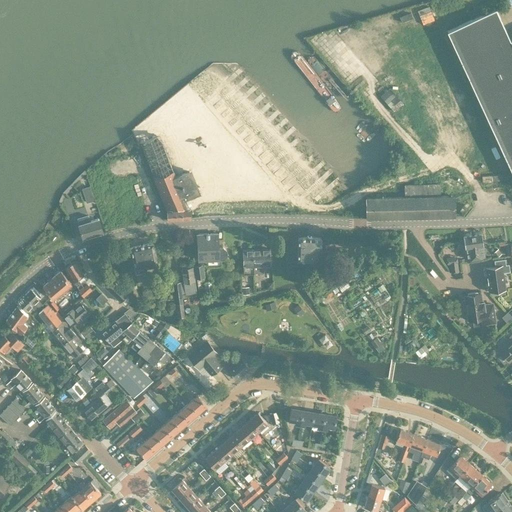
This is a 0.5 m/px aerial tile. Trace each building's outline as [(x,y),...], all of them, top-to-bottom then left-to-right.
[(511,38),(510,39),(495,8),(447,30),(511,172),(511,38)] [(368,36),(363,55),(370,80),(444,165),(480,165),(497,158),(434,17),(368,36)] [(175,177),(162,143),(156,135),(140,141),(167,211),(167,220),(190,218),(189,209),(188,209),(184,199),(200,193),(198,187),(196,188),(189,171),(175,177)] [(450,195),(439,196),(439,184),(402,185),(402,196),(365,198),(366,219),(428,217),(454,216),(453,199),(450,195)] [(94,199),(89,186),(82,188),(86,202),(94,199)] [(98,218),(90,221),(88,215),(77,219),(79,224),(78,224),(83,239),(102,232),(102,230),(102,229),(102,228),(101,228),(98,218)] [(217,232),(197,233),(198,246),(199,259),(224,258),(227,254),(226,249),(223,246),(217,246),(217,244),(217,232)] [(472,234),(463,235),(464,245),(466,259),(484,256),(483,248),(483,244),(482,243),(481,233),(478,233),(472,234)] [(311,237),(311,236),(307,236),(298,236),(297,258),(310,258),(309,264),(319,264),(320,237),(311,237)] [(144,266),(157,263),(152,242),(130,246),(136,273),(146,271),(144,266)] [(263,265),(271,264),(270,249),(253,250),(254,274),(263,273),(263,265)] [(497,257),(502,254),(498,249),(494,252),(497,257)] [(243,274),(254,274),(253,250),(242,250),(243,265),(243,274)] [(505,264),(505,259),(494,260),(494,266),(485,267),(485,268),(486,268),(487,276),(486,276),(487,277),(488,281),(487,281),(487,283),(488,283),(489,290),(489,291),(496,290),(497,294),(505,293),(504,289),(505,289),(505,288),(502,271),(509,270),(509,264),(505,264)] [(80,276),(83,273),(75,260),(64,267),(74,283),(82,278),(80,276)] [(457,263),(450,264),(451,272),(458,271),(457,263)] [(196,277),(203,277),(202,265),(195,266),(196,277)] [(194,281),(192,266),(181,267),(183,282),(180,282),(173,282),(176,303),(182,302),(181,293),(196,291),(194,281)] [(52,297),(61,290),(70,282),(60,270),(42,285),(52,297)] [(107,275),(107,274),(106,273),(98,281),(99,282),(100,282),(121,301),(127,294),(107,275)] [(333,284),(338,280),(334,275),(329,278),(333,284)] [(83,296),(91,290),(86,284),(78,290),(83,296)] [(33,286),(24,295),(27,297),(26,299),(32,304),(33,303),(38,308),(42,304),(37,299),(41,295),(39,293),(33,286)] [(143,297),(161,293),(160,288),(142,291),(143,297)] [(101,292),(95,298),(102,304),(107,299),(102,293),(101,292)] [(494,322),(492,304),(482,305),(480,293),(477,294),(477,292),(468,293),(468,295),(464,295),(465,299),(462,300),(463,308),(466,308),(468,320),(481,318),(481,324),(494,322)] [(24,295),(17,302),(26,310),(28,307),(35,311),(38,308),(33,303),(32,304),(26,299),(27,297),(24,295)] [(58,308),(52,302),(49,298),(44,303),(47,306),(38,313),(47,323),(53,330),(64,321),(58,314),(58,313),(57,314),(55,311),(58,308)] [(274,301),(264,304),(266,311),(276,308),(274,301)] [(73,304),(66,309),(61,313),(64,316),(63,316),(71,324),(79,317),(82,320),(89,314),(79,302),(75,306),(73,304)] [(298,304),(292,309),(298,317),(304,312),(298,304)] [(22,321),(27,315),(17,306),(6,320),(20,332),(26,324),(22,321)] [(131,322),(132,321),(125,313),(102,332),(113,346),(122,338),(122,337),(125,335),(122,329),(131,322)] [(64,344),(75,335),(69,327),(64,321),(53,330),(58,337),(64,344)] [(136,325),(134,325),(131,322),(122,329),(125,335),(122,337),(122,338),(128,342),(132,338),(139,330),(137,329),(137,327),(136,325)] [(163,333),(167,329),(160,323),(156,328),(163,333)] [(95,332),(90,326),(89,325),(80,333),(87,341),(92,337),(90,336),(95,332)] [(170,325),(167,331),(177,337),(180,332),(170,325)] [(366,326),(362,330),(365,334),(370,331),(366,326)] [(145,333),(143,333),(139,330),(132,338),(128,342),(132,344),(131,346),(138,351),(148,338),(147,336),(147,335),(145,333)] [(511,332),(511,334),(511,335),(511,338),(499,351),(509,362),(511,359),(511,332)] [(325,333),(318,339),(322,345),(329,339),(325,333)] [(19,349),(23,344),(13,335),(9,340),(4,335),(0,339),(0,349),(4,352),(8,348),(14,353),(18,348),(19,349)] [(83,344),(81,341),(75,335),(64,344),(75,358),(83,351),(80,346),(83,344)] [(151,338),(149,338),(148,338),(138,351),(143,355),(134,364),(139,368),(141,366),(151,353),(149,352),(156,344),(153,341),(153,340),(151,338)] [(376,338),(370,342),(374,349),(375,348),(379,353),(384,349),(381,344),(376,338)] [(43,339),(39,343),(43,347),(47,343),(43,339)] [(211,354),(215,351),(206,341),(188,356),(199,368),(203,365),(212,375),(222,367),(211,354)] [(180,342),(172,352),(178,357),(186,349),(180,342)] [(151,353),(141,366),(147,371),(158,359),(163,363),(170,355),(163,349),(163,347),(161,346),(158,346),(156,344),(149,352),(151,353)] [(100,358),(107,351),(104,348),(97,355),(100,358)] [(152,381),(139,368),(134,364),(119,350),(103,365),(134,397),(152,381)] [(86,354),(77,362),(81,366),(85,362),(89,358),(86,354)] [(27,366),(31,362),(24,355),(20,359),(27,366)] [(90,357),(89,358),(85,362),(81,366),(87,373),(89,371),(97,364),(90,357)] [(241,358),(228,368),(237,379),(250,368),(241,358)] [(69,370),(73,374),(78,369),(74,366),(69,370)] [(154,379),(162,371),(158,366),(149,374),(154,379)] [(173,376),(177,373),(173,368),(169,372),(173,376)] [(289,368),(287,376),(300,378),(302,370),(289,368)] [(4,381),(12,374),(8,369),(0,377),(4,381)] [(22,389),(31,381),(20,370),(11,378),(12,379),(7,384),(10,388),(16,383),(22,389)] [(58,379),(56,381),(61,386),(70,377),(65,372),(61,376),(60,375),(57,378),(58,379)] [(76,400),(85,392),(91,387),(82,376),(76,381),(67,390),(76,400)] [(111,379),(106,382),(110,387),(115,383),(111,379)] [(156,391),(164,384),(160,380),(152,387),(156,391)] [(32,403),(42,395),(33,383),(23,391),(30,400),(24,405),(26,407),(25,408),(26,409),(33,403),(32,403)] [(157,395),(150,388),(147,390),(154,398),(157,395)] [(92,403),(84,410),(91,419),(107,406),(111,402),(110,401),(105,395),(104,393),(101,390),(100,389),(89,398),(90,400),(92,403)] [(138,406),(147,399),(143,395),(134,402),(138,406)] [(197,413),(206,405),(197,395),(188,402),(197,413)] [(24,405),(16,397),(0,413),(0,415),(9,424),(25,408),(26,407),(24,405)] [(44,417),(54,409),(44,397),(34,406),(35,408),(36,407),(42,414),(36,418),(39,422),(44,417)] [(136,411),(133,408),(126,400),(103,420),(109,428),(118,420),(121,423),(126,419),(127,419),(130,417),(134,421),(144,413),(139,408),(136,411)] [(189,420),(197,413),(188,402),(180,410),(189,420)] [(300,424),(302,410),(291,409),(289,420),(296,421),(295,424),(300,424)] [(180,428),(189,420),(180,410),(171,417),(180,428)] [(311,423),(313,412),(302,410),(300,424),(304,425),(305,422),(311,423)] [(52,428),(63,419),(56,411),(45,420),(45,419),(42,422),(48,430),(51,427),(52,428)] [(258,431),(267,423),(258,412),(249,420),(258,431)] [(272,424),(279,422),(276,412),(269,413),(272,424)] [(322,428),(325,414),(313,412),(311,423),(318,424),(318,427),(322,428)] [(334,427),(336,416),(325,414),(322,428),(327,429),(327,426),(334,427)] [(171,436),(180,428),(171,417),(162,425),(171,435),(171,436)] [(59,436),(69,427),(63,419),(52,428),(51,427),(48,430),(51,433),(54,431),(58,435),(59,436)] [(249,438),(258,431),(249,420),(240,428),(249,438)] [(142,429),(138,424),(137,424),(133,428),(137,433),(142,429)] [(171,436),(171,435),(162,425),(153,433),(162,443),(171,436)] [(65,444),(76,434),(69,427),(59,436),(58,435),(54,438),(57,442),(61,439),(64,443),(65,444)] [(132,437),(137,433),(133,428),(128,432),(132,437)] [(240,446),(249,438),(240,428),(231,435),(240,446)] [(0,431),(0,433),(13,445),(16,442),(2,429),(1,430),(0,431)] [(400,429),(396,440),(404,443),(402,449),(400,454),(405,456),(407,451),(409,445),(413,434),(400,429)] [(162,443),(153,433),(145,440),(154,451),(162,443)] [(72,452),(83,443),(76,434),(65,444),(64,443),(62,445),(65,449),(67,446),(72,452)] [(129,438),(126,435),(126,434),(116,443),(119,447),(129,438)] [(409,445),(407,451),(413,453),(411,458),(418,460),(422,450),(423,450),(427,439),(413,434),(409,445)] [(232,453),(240,446),(231,435),(223,443),(232,453)] [(385,449),(388,437),(382,435),(378,447),(385,449)] [(423,450),(421,456),(425,457),(428,458),(430,453),(436,455),(440,444),(427,439),(423,450)] [(154,451),(145,440),(136,448),(145,458),(154,451)] [(223,461),(232,453),(223,443),(214,450),(223,461)] [(86,455),(90,451),(84,445),(81,449),(86,455)] [(16,448),(9,456),(22,468),(28,462),(29,461),(16,448)] [(83,458),(86,455),(81,449),(77,452),(83,458)] [(214,468),(223,461),(214,450),(205,458),(208,462),(213,467),(214,468)] [(80,461),(83,458),(77,452),(74,455),(80,461)] [(287,457),(283,452),(279,455),(283,460),(287,457)] [(450,467),(447,470),(452,475),(456,479),(460,475),(470,464),(460,454),(459,456),(457,455),(454,459),(455,460),(450,466),(450,467)] [(77,464),(80,461),(74,455),(71,458),(77,464)] [(279,464),(283,460),(279,455),(275,459),(279,464)] [(323,475),(329,467),(318,459),(312,468),(323,475)] [(208,462),(204,465),(209,471),(213,467),(208,462)] [(67,472),(72,468),(68,464),(64,468),(67,472)] [(456,479),(455,480),(461,486),(466,490),(471,485),(471,486),(482,474),(470,464),(460,475),(456,479)] [(291,470),(287,467),(286,467),(282,474),(288,477),(291,470)] [(62,477),(67,472),(64,468),(59,473),(62,477)] [(317,483),(323,475),(312,468),(306,476),(317,483)] [(206,480),(210,476),(207,472),(202,476),(206,480)] [(0,473),(0,496),(11,482),(0,473)] [(271,482),(276,478),(271,473),(267,476),(271,482)] [(385,473),(379,478),(382,482),(388,477),(385,473)] [(284,484),(288,477),(282,474),(278,480),(284,484)] [(467,491),(463,495),(467,499),(473,492),(478,496),(480,494),(481,494),(491,483),(482,474),(471,486),(471,485),(466,490),(467,491)] [(268,485),(271,482),(267,476),(263,480),(268,485)] [(312,491),(317,483),(306,476),(301,484),(312,491)] [(82,481),(78,484),(82,488),(82,489),(91,500),(100,492),(96,488),(92,483),(95,481),(92,478),(89,480),(90,481),(86,485),(82,481)] [(252,478),(248,482),(250,483),(254,488),(255,489),(258,493),(263,490),(259,485),(252,478)] [(179,496),(189,487),(181,479),(171,488),(179,496)] [(55,484),(51,480),(46,484),(50,488),(55,484)] [(408,485),(400,482),(398,487),(404,493),(406,494),(408,485)] [(279,488),(275,484),(275,483),(271,487),(275,492),(279,488)] [(381,497),(384,487),(371,483),(368,494),(381,497)] [(46,492),(50,488),(46,484),(42,488),(46,492)] [(306,500),(312,491),(301,484),(295,492),(306,500)] [(217,494),(223,489),(219,485),(213,490),(217,494)] [(454,496),(449,501),(453,504),(458,499),(459,500),(463,495),(467,491),(466,490),(461,486),(453,495),(454,496)] [(186,505),(197,496),(189,487),(179,496),(186,505)] [(271,495),(275,492),(271,487),(267,490),(271,495)] [(254,488),(250,492),(254,497),(258,493),(255,489),(254,488)] [(73,496),(80,506),(82,508),(91,500),(82,489),(73,496)] [(221,497),(226,492),(223,489),(217,494),(221,497)] [(240,498),(237,501),(242,508),(250,501),(254,497),(250,492),(246,496),(241,500),(240,498)] [(487,501),(481,506),(485,511),(495,511),(507,504),(503,498),(505,497),(502,492),(500,493),(487,501)] [(377,510),(381,497),(368,494),(364,506),(377,510)] [(72,495),(63,503),(70,511),(73,511),(80,506),(73,496),(72,495)] [(37,500),(34,496),(33,496),(29,500),(33,504),(37,500)] [(192,511),(195,511),(204,505),(197,496),(186,505),(192,511)] [(264,501),(260,497),(260,496),(256,500),(260,505),(264,501)] [(400,501),(406,508),(410,503),(404,497),(400,501)] [(292,511),(300,511),(304,509),(295,499),(287,506),(292,511)] [(28,508),(33,504),(29,500),(25,504),(28,508)] [(256,508),(260,505),(256,500),(252,503),(256,508)] [(418,500),(415,506),(419,511),(424,511),(428,509),(422,504),(422,502),(418,500)] [(232,511),(238,506),(234,502),(229,506),(232,511)] [(70,511),(63,503),(54,511),(55,511),(70,511)]
